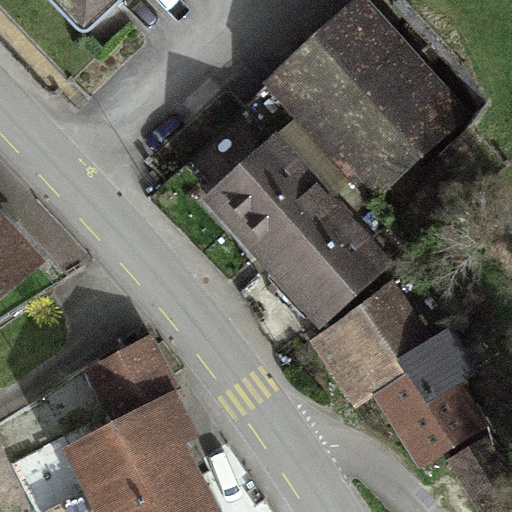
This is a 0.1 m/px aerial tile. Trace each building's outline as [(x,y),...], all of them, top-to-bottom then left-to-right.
[(40,0),(76,36),(113,0),(40,0)] [(361,3),(269,92),(370,196),(462,107),(361,3)] [(278,140),(203,208),(315,331),(390,263),(278,140)] [(0,295),(35,266),(0,225),(0,295)] [(480,430),(400,294),(312,345),(354,417),(378,403),(416,468),(480,430)] [(113,435),(161,410),(174,404),(146,351),(85,382),(113,435)] [(113,435),(68,459),(95,511),(213,511),(161,410),(113,435)] [(511,491),(482,447),(451,468),(480,511),(497,511),(511,502),(511,491)]
